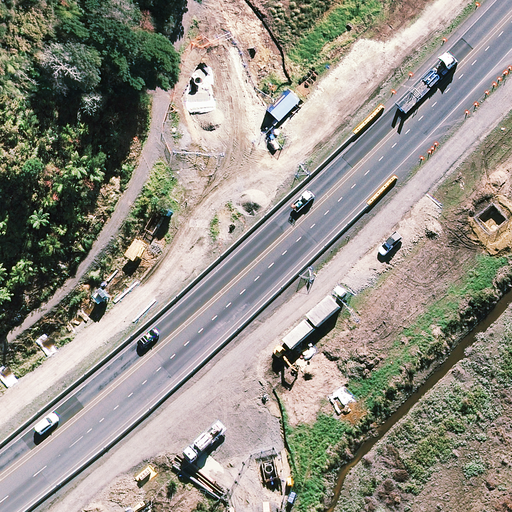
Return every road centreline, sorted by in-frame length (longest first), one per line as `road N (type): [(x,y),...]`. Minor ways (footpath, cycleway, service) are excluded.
road 1 (trunk): [(20,458),(194,326),(511,15)]
road 2 (trunk): [(35,511),(269,322),(511,85)]
road 3 (trunk): [(20,458),(383,0)]
road 4 (track): [(432,0),(292,157),(197,214),(0,375)]
